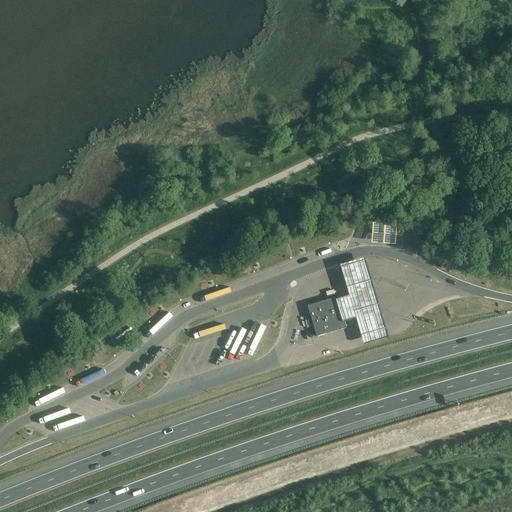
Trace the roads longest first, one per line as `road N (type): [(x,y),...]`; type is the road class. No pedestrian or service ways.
road 1 (motorway): [(511,331),(272,400),(0,501)]
road 2 (motorway): [(76,511),(214,460),(511,370)]
road 3 (track): [(226,511),(511,423)]
